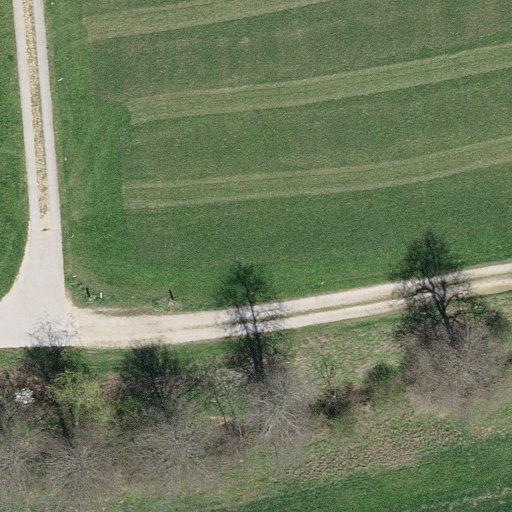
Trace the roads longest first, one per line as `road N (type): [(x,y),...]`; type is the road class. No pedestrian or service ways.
road 1 (track): [(0,332),(261,321),(511,282)]
road 2 (track): [(36,330),(12,0)]
